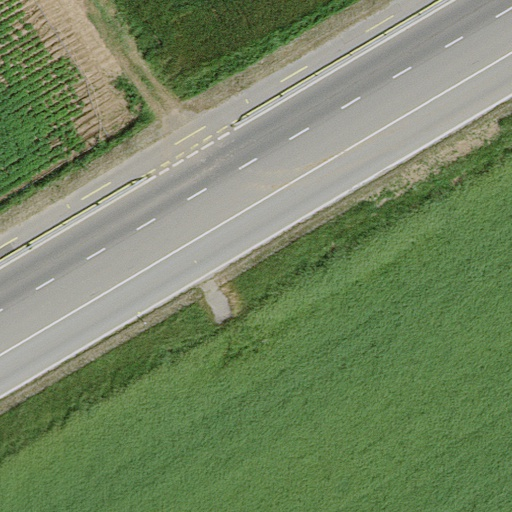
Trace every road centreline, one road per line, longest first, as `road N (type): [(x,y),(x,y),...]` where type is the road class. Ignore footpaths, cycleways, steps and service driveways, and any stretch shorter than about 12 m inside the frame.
road 1 (secondary): [(0,334),(511,31)]
road 2 (track): [(103,0),(223,202)]
